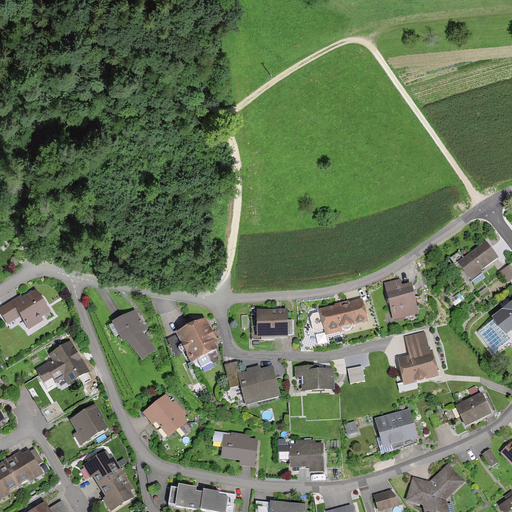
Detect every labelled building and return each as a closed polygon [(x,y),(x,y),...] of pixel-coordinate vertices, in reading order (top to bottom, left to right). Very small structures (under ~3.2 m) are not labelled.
[(500,262),(486,242),(457,261),(472,282),(500,262)] [(401,280),(386,283),(394,320),(419,314),(412,283),(403,286),(401,280)] [(21,297),(0,309),(0,310),(8,324),(21,316),(30,329),(44,321),(42,317),(51,312),(37,290),(23,299),(21,297)] [(345,304),(320,310),(321,313),(314,315),(311,319),(314,329),(317,331),(325,329),(326,336),(343,332),(342,328),(344,330),(348,330),(351,328),(353,326),(369,322),(363,299),(345,304)] [(511,303),(492,318),(505,335),(511,330),(511,303)] [(289,320),(289,310),(258,311),(258,332),(252,332),(252,341),(262,341),(262,339),(289,339),(289,335),(294,335),(294,320),(289,320)] [(146,331),(136,311),(113,323),(124,342),(127,341),(143,361),(157,350),(144,333),(146,331)] [(208,323),(206,318),(176,333),(177,335),(168,339),(176,356),(186,352),(192,364),(198,362),(201,369),(219,361),(214,352),(218,350),(215,344),(218,343),(208,323)] [(426,333),(406,338),(410,355),(399,358),(405,384),(439,376),(433,351),(431,352),(426,333)] [(90,372),(71,342),(49,356),(52,360),(36,370),(44,384),(52,379),(55,385),(65,379),(69,385),(90,372)] [(347,357),(349,368),(371,364),(369,354),(347,357)] [(273,366),(261,369),(260,366),(247,369),(247,372),(241,374),(238,362),(224,366),(230,389),(241,386),(246,407),(282,398),(273,366)] [(365,366),(349,369),(352,384),(368,381),(365,366)] [(316,367),(295,367),(295,379),(302,379),(303,391),(334,391),(334,369),(316,370),(316,367)] [(489,415),(479,395),(455,408),(465,427),(489,415)] [(171,405),(165,397),(142,414),(152,427),(155,424),(165,437),(185,422),(182,418),(185,415),(174,402),(171,405)] [(109,428),(95,406),(87,410),(70,421),(77,433),(74,435),(81,445),(109,428)] [(420,440),(411,409),(376,418),(385,450),(420,440)] [(434,415),(438,425),(448,420),(444,411),(434,415)] [(356,434),(353,423),(343,426),(346,436),(356,434)] [(249,436),(223,434),(220,460),(239,462),(238,467),(252,468),(255,441),(248,441),(249,436)] [(511,440),(499,451),(511,465),(511,440)] [(322,474),(321,445),(314,445),(314,442),(295,442),(295,445),(280,445),(280,454),(287,454),(287,469),(308,468),(308,474),(322,474)] [(498,462),(490,450),(483,455),(491,467),(498,462)] [(0,501),(11,495),(9,492),(29,480),(30,482),(50,470),(46,462),(39,466),(30,451),(23,455),(20,451),(0,463),(0,501)] [(114,456),(111,458),(107,452),(84,466),(91,478),(93,477),(105,498),(103,499),(111,511),(112,511),(135,498),(131,491),(134,489),(120,468),(127,464),(124,459),(118,463),(114,456)] [(428,483),(413,479),(407,502),(423,506),(424,511),(450,511),(448,499),(465,482),(447,465),(428,483)] [(197,488),(178,485),(175,507),(200,510),(203,493),(196,492),(197,488)] [(203,490),(203,493),(200,510),(213,511),(225,511),(227,498),(219,496),(219,492),(203,490)] [(392,491),(374,496),(379,511),(381,511),(402,506),(392,491)] [(233,511),(236,494),(219,492),(219,496),(227,498),(225,511),(233,511)] [(511,511),(511,497),(511,498),(500,506),(503,511),(511,511)] [(48,509),(45,504),(36,510),(31,511),(67,511),(61,501),(48,509)] [(269,511),(269,502),(254,502),(254,511),(269,511)] [(304,511),(304,506),(269,502),(269,511),(304,511)]
